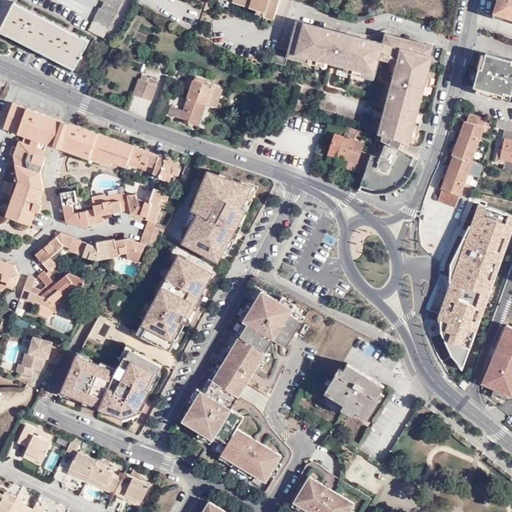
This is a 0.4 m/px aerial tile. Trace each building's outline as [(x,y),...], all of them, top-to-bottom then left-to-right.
[(104,0),(107,2),(103,10),(101,9),(91,30),(106,38),(124,0),(104,0)] [(251,0),(250,5),(258,8),(275,13),(278,0),(251,0)] [(511,0),(498,0),(495,13),(511,18),(511,0)] [(92,38),(18,2),(4,32),(78,68),(92,38)] [(275,13),(258,8),(256,12),(273,18),(275,13)] [(494,16),(511,21),(511,18),(495,13),(494,16)] [(274,61),(288,65),(290,56),(290,52),(298,53),(298,58),(310,62),(311,57),(327,61),(346,66),(363,70),(362,75),(375,79),(380,58),(398,63),(400,64),(399,70),(396,70),(392,84),(395,84),(394,91),(391,90),(380,133),(384,134),(382,139),(385,140),(387,142),(401,148),(403,141),(410,145),(414,128),(419,112),(423,96),(424,92),(428,76),(433,56),(432,56),(413,51),(414,47),(394,42),(395,36),(387,34),(384,43),(370,39),(368,38),(298,21),(291,50),(279,47),(278,47),(274,61)] [(434,45),(395,36),(394,42),(414,47),(413,51),(432,56),(434,45)] [(511,95),(511,59),(487,52),(483,68),(480,67),(475,86),(511,95)] [(311,57),(310,62),(326,66),(327,61),(311,57)] [(363,70),(346,66),(345,71),(362,75),(363,70)] [(428,76),(424,92),(429,93),(433,77),(428,76)] [(146,97),(151,81),(142,79),(137,93),(138,94),(146,97)] [(197,79),(193,88),(221,98),(225,88),(197,79)] [(159,84),(151,81),(146,97),(153,99),(153,100),(159,84)] [(221,98),(193,88),(186,109),(173,105),(170,113),(176,115),(177,115),(190,120),(189,121),(200,125),(208,103),(211,96),(221,98)] [(211,96),(208,103),(218,106),(221,98),(211,96)] [(136,151),(137,147),(127,143),(68,121),(18,102),(16,106),(58,122),(50,142),(58,146),(69,150),(76,129),(136,151)] [(58,122),(16,106),(8,126),(29,135),(26,141),(23,140),(20,148),(16,146),(13,154),(17,155),(21,174),(16,183),(13,193),(17,195),(9,215),(33,224),(39,210),(41,212),(44,204),(41,203),(47,189),(44,172),(49,159),(44,157),(50,142),(58,122)] [(419,112),(414,128),(419,129),(424,113),(419,112)] [(470,114),(468,121),(483,126),(485,119),(470,114)] [(511,123),(502,120),(498,119),(496,126),(505,128),(511,130),(511,126),(511,123)] [(483,126),(468,121),(466,121),(455,154),(456,154),(445,189),(462,194),(473,161),(472,160),(484,126),(483,126)] [(327,126),(326,131),(336,134),(329,155),(337,158),(335,164),(355,171),(357,164),(366,166),(371,151),(361,148),(363,143),(343,136),(345,131),(355,135),(356,131),(346,127),(345,129),(335,126),(334,128),(327,126)] [(511,138),(511,129),(511,130),(505,128),(503,137),(505,137),(511,138)] [(129,169),(130,166),(136,151),(76,129),(69,150),(114,167),(116,163),(129,169)] [(511,138),(505,137),(503,148),(499,147),(496,161),(505,162),(505,159),(511,160),(511,138)] [(366,166),(362,183),(373,185),(381,185),(390,184),(398,180),(404,175),(410,166),(416,156),(401,148),(387,142),(385,140),(380,154),(371,151),(366,166)] [(130,166),(155,176),(162,157),(137,147),(136,151),(130,166)] [(179,170),(181,164),(162,157),(155,176),(161,178),(161,181),(171,185),(175,176),(180,178),(183,171),(179,170)] [(270,185),(212,163),(199,190),(211,197),(156,304),(120,373),(69,349),(80,355),(65,393),(140,423),(270,185)] [(13,193),(16,183),(8,180),(4,190),(13,193)] [(462,194),(445,189),(441,200),(458,205),(462,194)] [(163,239),(167,231),(157,228),(164,210),(161,208),(164,200),(169,202),(172,196),(157,190),(152,205),(147,204),(145,210),(151,212),(148,221),(150,222),(155,224),(153,227),(149,226),(146,233),(163,239)] [(80,203),(78,195),(77,191),(64,193),(66,206),(76,204),(80,203)] [(145,210),(147,204),(139,201),(138,195),(127,197),(127,194),(121,196),(125,213),(132,211),(133,216),(148,221),(151,212),(145,210)] [(105,216),(125,213),(121,196),(110,198),(109,195),(94,198),(96,210),(99,225),(107,223),(105,216)] [(84,227),(99,225),(96,210),(77,214),(76,204),(66,206),(69,221),(84,227)] [(492,222),(497,211),(479,204),(469,229),(477,233),(483,219),(492,222)] [(493,224),(483,245),(487,247),(485,250),(478,266),(494,273),(503,254),(508,243),(511,244),(511,242),(511,237),(507,235),(505,240),(501,238),(505,230),(493,224)] [(159,246),(163,239),(146,233),(144,240),(146,241),(144,244),(142,244),(130,239),(116,242),(116,240),(108,241),(111,258),(121,256),(121,254),(128,253),(129,259),(139,263),(149,242),(159,246)] [(71,251),(77,253),(82,241),(63,234),(38,255),(48,269),(50,272),(58,266),(51,258),(65,247),(72,249),(71,251)] [(97,261),(111,258),(108,241),(98,242),(99,248),(82,241),(77,253),(97,261)] [(0,290),(9,287),(15,289),(21,273),(16,265),(0,258),(0,290)] [(48,286),(64,306),(72,300),(67,293),(76,285),(82,287),(86,279),(70,273),(66,276),(56,285),(45,272),(40,276),(48,286)] [(56,312),(64,306),(48,286),(43,290),(33,287),(36,278),(28,276),(21,298),(26,300),(27,298),(41,302),(50,305),(54,311),(56,312)] [(138,294),(109,279),(69,349),(120,373),(156,304),(138,294)] [(484,289),(499,295),(502,287),(488,281),(484,289)] [(496,303),(499,295),(484,289),(481,297),(496,303)] [(282,455),(237,427),(244,416),(230,408),(273,337),(286,345),(302,320),(290,312),(293,308),(279,300),(262,290),(252,307),(244,320),(248,323),(240,335),(233,348),(225,361),(221,367),(206,391),(202,389),(193,403),(183,419),(200,430),(214,438),(217,434),(228,441),(221,453),(266,481),(282,455)] [(448,330),(446,334),(457,338),(472,298),(454,291),(444,317),(442,316),(438,326),(448,330)] [(279,300),(293,308),(295,304),(281,296),(279,300)] [(481,299),(479,304),(486,306),(484,310),(490,312),(494,305),(481,299)] [(48,316),(54,311),(50,305),(41,302),(38,312),(48,316)] [(244,320),(252,307),(248,304),(240,317),(244,320)] [(290,312),(302,320),(305,315),(293,308),(290,312)] [(485,326),(488,318),(476,314),(473,321),(485,326)] [(240,335),(248,323),(244,320),(236,332),(240,335)] [(511,326),(508,325),(485,383),(511,394),(511,326)] [(53,340),(34,335),(29,351),(25,350),(22,363),(18,362),(16,371),(31,375),(32,368),(40,370),(44,356),(48,357),(53,340)] [(220,358),(225,361),(233,348),(228,345),(220,358)] [(475,366),(479,356),(473,354),(469,363),(475,366)] [(348,362),(343,368),(340,373),(335,370),(325,385),(338,393),(334,398),(341,403),(354,412),(358,406),(370,414),(379,400),(376,397),(380,391),(383,385),(348,362)] [(202,389),(206,391),(221,367),(217,364),(202,389)] [(340,373),(343,368),(337,364),(334,369),(335,370),(340,373)] [(193,403),(202,389),(197,386),(189,400),(193,403)] [(384,394),(380,391),(376,397),(379,400),(381,400),(384,394)] [(354,412),(341,403),(339,408),(352,416),(354,412)] [(422,405),(417,414),(426,418),(431,410),(422,405)] [(27,452),(44,461),(52,443),(33,434),(35,429),(27,426),(21,441),(30,445),(29,447),(27,452)] [(211,443),(214,438),(200,430),(198,434),(211,443)] [(327,435),(321,446),(337,457),(344,446),(327,435)] [(75,438),(68,452),(76,455),(78,451),(82,441),(75,438)] [(41,465),(44,461),(27,452),(25,457),(41,465)] [(52,452),(44,468),(51,472),(59,456),(52,452)] [(72,468),(90,477),(97,461),(98,460),(80,452),(76,460),(72,468)] [(106,490),(116,495),(123,480),(114,476),(115,473),(106,469),(108,466),(97,461),(90,477),(108,486),(106,490)] [(70,472),(88,481),(90,477),(72,468),(70,472)] [(150,476),(135,469),(132,474),(148,481),(150,476)] [(348,511),(354,502),(310,475),(294,501),(307,509),(312,511),(348,511)] [(90,477),(88,481),(106,490),(108,486),(90,477)] [(123,480),(116,495),(125,499),(127,497),(134,500),(135,498),(143,502),(150,486),(135,479),(132,484),(123,480)] [(0,511),(10,511),(17,498),(9,494),(8,498),(4,496),(0,493),(0,511)] [(17,498),(10,511),(32,511),(34,510),(24,506),(19,503),(20,500),(17,498)] [(141,507),(143,502),(135,498),(134,500),(132,503),(141,507)] [(228,511),(209,500),(202,511),(228,511)] [(304,511),(307,509),(294,501),(292,505),(304,511)]
